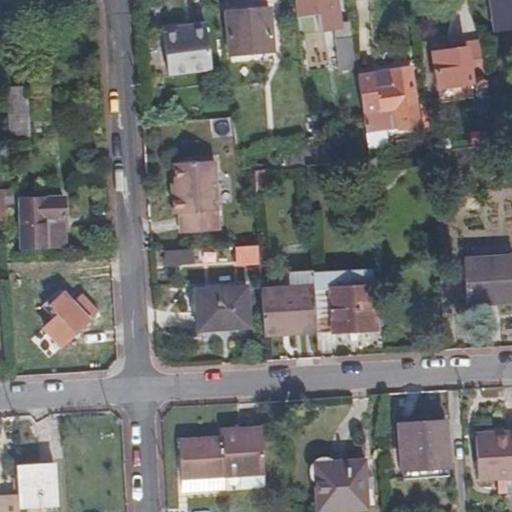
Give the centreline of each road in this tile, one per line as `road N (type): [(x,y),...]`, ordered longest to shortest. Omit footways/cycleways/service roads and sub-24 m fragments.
road 1 (residential): [(112,0),(142,390)]
road 2 (residential): [(511,369),(142,390)]
road 3 (residential): [(142,390),(0,399)]
road 4 (residential): [(142,390),(150,511)]
